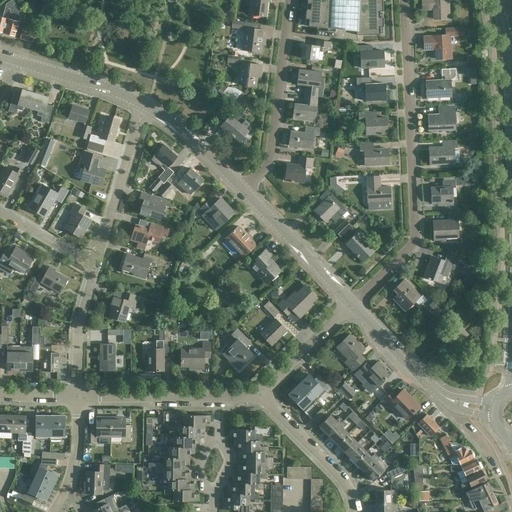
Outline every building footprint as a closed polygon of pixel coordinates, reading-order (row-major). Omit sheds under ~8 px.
[(270,2),(270,0),(252,0),(250,15),(266,16),(268,2),(270,2)] [(379,27),(383,27),(382,17),(379,17),(379,12),(382,11),(381,0),(306,0),(307,3),(310,4),(309,9),(306,9),(305,19),(308,19),(307,26),(317,27),(316,36),(357,41),(356,35),(379,34),(379,27)] [(434,19),(449,18),(448,0),(421,0),(422,10),(434,9),(434,19)] [(0,32),(3,33),(8,15),(10,10),(12,8),(14,6),(13,2),(6,4),(2,17),(0,16),(0,32)] [(18,22),(16,21),(19,10),(15,9),(14,6),(12,8),(10,10),(8,15),(3,33),(14,37),(18,22)] [(424,50),(435,49),(436,59),(451,58),(450,44),(454,44),(454,36),(464,36),(463,27),(445,28),(445,36),(424,37),(424,50)] [(265,38),(266,31),(245,28),(242,50),(259,52),(261,38),(265,38)] [(22,29),(19,38),(33,42),(35,32),(22,29)] [(331,48),(331,42),(316,40),(315,46),(302,45),(301,59),(317,61),(318,52),(322,52),(323,47),(331,48)] [(361,68),(384,67),(383,51),(372,51),(372,46),(358,46),(358,53),(360,53),(361,68)] [(261,73),(262,66),(240,63),(238,85),(255,87),(257,73),(261,73)] [(476,68),(462,68),(462,75),(470,75),(471,84),(477,84),(476,68)] [(450,80),(456,80),(455,69),(441,69),(441,81),(426,82),(427,97),(450,96),(450,80)] [(305,86),(304,95),(317,97),(320,73),(299,71),(298,85),(305,86)] [(366,101),(385,101),(385,90),(385,84),(372,84),(371,78),(356,78),(357,85),(365,85),(366,101)] [(23,107),(30,108),(34,94),(22,90),(20,97),(12,95),(7,112),(15,114),(17,109),(22,111),(23,107)] [(237,108),(247,96),(241,92),(232,104),(237,108)] [(34,94),(30,108),(37,110),(36,115),(41,116),(40,121),(47,123),(52,106),(45,105),(47,97),(34,94)] [(317,97),(304,95),(302,105),(295,105),(293,119),(314,121),(317,97)] [(68,118),(84,123),(88,110),(72,105),(68,118)] [(447,130),(455,130),(454,106),(438,107),(438,114),(428,115),(428,130),(447,129),(447,130)] [(245,128),(249,123),(234,110),(221,126),(240,141),(248,130),(245,128)] [(382,134),(387,134),(386,118),(376,119),(375,112),(359,113),(359,122),(365,121),(366,135),(380,134),(380,135),(382,135),(382,134)] [(106,115),(99,137),(91,135),(87,148),(101,153),(103,146),(105,140),(113,142),(119,119),(113,118),(106,115)] [(90,125),(84,123),(80,137),(86,139),(86,138),(90,125)] [(318,135),(319,129),(306,127),(305,133),(291,132),(289,146),(312,149),(314,135),(318,135)] [(453,148),(456,147),(456,140),(442,141),(443,148),(429,148),(429,150),(430,164),(454,163),(453,148)] [(365,166),(389,165),(388,153),(374,154),(373,144),(360,144),(360,150),(364,150),(365,166)] [(168,168),(178,157),(177,156),(164,145),(152,160),(162,168),(165,165),(168,168)] [(32,146),(24,160),(30,164),(31,162),(39,149),(32,146)] [(100,186),(105,170),(98,168),(101,157),(83,151),(79,167),(85,169),(82,180),(91,183),(100,186)] [(312,168),(313,158),(299,156),(298,165),(287,164),(285,180),(303,182),(305,167),(312,168)] [(5,167),(0,175),(0,191),(6,195),(10,187),(12,188),(16,182),(16,183),(22,171),(18,169),(15,167),(12,171),(5,167)] [(190,194),(203,179),(192,170),(190,168),(177,183),(190,194)] [(158,177),(149,187),(154,191),(162,181),(158,177)] [(368,203),(391,202),(390,187),(380,187),(380,177),(367,177),(368,203)] [(455,180),(455,185),(474,185),(474,177),(455,178),(455,180)] [(431,187),(432,203),(447,203),(452,202),(451,188),(455,188),(455,185),(455,180),(442,181),(443,187),(431,187)] [(164,198),(173,187),(168,182),(158,192),(164,198)] [(54,199),(57,200),(60,202),(67,190),(61,187),(57,194),(42,185),(29,207),(44,216),(54,199)] [(328,189),(319,197),(323,201),(314,211),(325,222),(330,217),(335,222),(340,217),(348,210),(332,194),(328,189)] [(170,201),(168,200),(153,196),(151,202),(143,200),(139,213),(160,219),(164,206),(168,208),(170,201)] [(220,198),(217,200),(213,204),(209,200),(200,209),(204,213),(202,215),(216,230),(232,213),(224,205),(225,203),(220,198)] [(87,227),(90,221),(83,217),(86,211),(75,205),(70,212),(73,214),(65,229),(69,231),(79,237),(85,226),(87,227)] [(458,220),(460,220),(460,213),(447,213),(447,221),(433,221),(434,240),(442,240),(442,236),(458,236),(458,220)] [(351,226),(345,219),(343,220),(334,230),(340,237),(351,226)] [(158,242),(162,228),(151,224),(149,230),(135,225),(130,240),(138,242),(136,247),(143,249),(147,239),(158,242)] [(243,256),(256,244),(239,227),(226,239),(243,256)] [(363,261),(374,250),(357,233),(346,244),(349,248),(363,261)] [(24,274),(32,260),(21,253),(22,251),(15,247),(11,254),(5,251),(0,258),(0,266),(6,270),(9,265),(24,274)] [(266,284),(281,270),(268,258),(273,253),(267,247),(255,259),(256,261),(251,266),(262,277),(261,278),(266,284)] [(157,265),(159,258),(144,253),(142,259),(126,254),(121,269),(133,272),(132,275),(144,278),(149,262),(157,265)] [(456,266),(459,260),(447,255),(445,261),(432,256),(425,276),(441,282),(444,275),(447,277),(451,264),(456,266)] [(59,293),(67,279),(54,272),(55,270),(49,266),(43,277),(38,274),(29,290),(34,293),(40,282),(59,293)] [(406,311),(421,296),(404,279),(394,289),(398,294),(393,299),(406,311)] [(308,306),(316,298),(304,286),(297,293),(294,291),(284,301),(283,299),(277,305),(287,315),(292,310),(300,318),(310,308),(308,306)] [(33,295),(28,292),(24,299),(29,302),(33,295)] [(134,308),(137,296),(123,292),(121,299),(113,296),(110,304),(113,305),(109,317),(124,322),(129,306),(134,308)] [(29,302),(24,299),(20,306),(25,308),(29,302)] [(274,317),(279,312),(268,301),(263,306),(274,317)] [(271,345),(286,330),(275,319),(260,334),(261,336),(271,345)] [(238,368),(253,354),(242,344),(247,339),(236,328),(230,334),(236,340),(223,353),(238,368)] [(352,370),(364,358),(359,353),(364,349),(349,334),(336,347),(348,359),(344,362),(352,370)] [(38,338),(38,358),(38,362),(43,362),(42,371),(58,372),(59,353),(52,353),(52,346),(44,346),(45,338),(38,338)] [(209,355),(209,343),(202,343),(202,350),(181,349),(181,365),(195,365),(195,369),(203,369),(203,354),(209,355)] [(104,371),(115,371),(115,344),(107,344),(99,344),(100,371),(104,371)] [(7,370),(20,370),(20,346),(7,346),(7,370)] [(20,346),(20,370),(33,371),(33,358),(33,347),(20,346)] [(163,371),(163,349),(147,349),(147,371),(163,371)] [(356,373),(361,377),(365,382),(370,378),(377,386),(389,374),(376,361),(371,367),(366,363),(356,373)] [(298,384),(312,399),(315,401),(330,387),(321,378),(317,383),(308,374),(298,384)] [(344,383),(339,388),(349,398),(354,394),(344,383)] [(312,399),(298,384),(287,394),(302,409),(312,399)] [(406,419),(418,407),(406,395),(407,394),(403,389),(397,395),(393,390),(382,400),(387,405),(390,402),(406,419)] [(344,411),(347,407),(343,402),(339,406),(344,411)] [(315,423),(326,413),(321,408),(311,418),(315,423)] [(0,432),(12,433),(13,415),(0,414),(0,432)] [(430,436),(439,428),(426,414),(417,423),(430,436)] [(25,441),(25,445),(24,457),(31,457),(32,445),(32,437),(25,437),(26,416),(13,415),(12,433),(19,433),(18,441),(25,441)] [(174,421),(174,426),(204,426),(204,425),(201,425),(201,422),(209,422),(209,415),(183,415),(183,421),(174,421)] [(335,426),(342,420),(338,416),(334,420),(329,415),(318,426),(327,435),(335,426)] [(352,419),(356,424),(361,420),(356,415),(352,419)] [(51,437),(51,416),(36,416),(36,437),(51,437)] [(51,416),(51,437),(65,437),(65,416),(51,416)] [(100,437),(111,437),(111,418),(97,417),(97,425),(91,425),(91,444),(100,444),(100,437)] [(111,418),(111,437),(122,437),(122,442),(131,442),(131,425),(125,425),(125,418),(111,418)] [(347,433),(342,428),(346,424),(342,420),(335,426),(327,435),(336,444),(347,433)] [(362,429),(366,425),(361,420),(356,424),(362,429)] [(169,435),(169,437),(199,437),(199,436),(196,436),(196,432),(204,433),(204,426),(174,426),(178,426),(178,431),(169,431),(169,435)] [(233,440),(263,441),(263,436),(254,436),(254,430),(228,429),(228,436),(236,436),(236,440),(233,440)] [(336,444),(345,453),(357,442),(347,433),(336,444)] [(375,442),(379,438),(374,434),(370,438),(375,442)] [(199,437),(169,437),(173,437),(173,442),(164,442),(164,446),(164,448),(194,448),(194,447),(191,447),(191,443),(199,443),(199,437)] [(345,453),(354,462),(366,451),(360,446),(364,442),(361,438),(357,442),(345,453)] [(238,451),(267,452),(268,446),(259,446),(259,441),(263,441),(233,440),(233,447),(241,447),(241,451),(238,451)] [(384,452),(391,445),(387,440),(380,448),(384,452)] [(450,444),(450,445),(444,448),(448,455),(450,459),(452,465),(460,465),(474,458),(470,449),(450,444)] [(159,455),(159,458),(189,458),(186,458),(186,454),(194,454),(194,448),(164,448),(168,448),(168,453),(159,452),(159,455)] [(246,458),(246,462),(272,463),(272,457),(264,457),(264,452),(267,452),(238,451),(238,458),(246,458)] [(354,462),(363,472),(379,457),(375,453),(371,457),(366,451),(354,462)] [(379,457),(363,472),(373,481),(384,470),(388,466),(379,457)] [(57,459),(50,459),(41,458),(40,464),(33,480),(40,483),(52,488),(58,476),(44,469),(45,467),(46,464),(57,465),(57,459)] [(154,463),(154,468),(181,469),(181,465),(189,465),(189,458),(159,458),(163,458),(163,463),(154,463)] [(463,471),(465,477),(481,469),(476,458),(461,467),(451,467),(450,472),(463,471)] [(238,473),(267,473),(267,472),(264,472),(264,468),(272,468),(272,463),(246,462),(246,466),(238,466),(238,473)] [(387,472),(389,478),(402,472),(407,469),(405,464),(399,467),(399,466),(387,472)] [(107,473),(107,465),(94,465),(94,472),(86,471),(85,493),(103,494),(103,473),(107,473)] [(412,465),(413,477),(422,477),(422,465),(412,465)] [(159,478),(159,479),(189,479),(189,472),(181,473),(181,469),(154,468),(154,474),(162,474),(162,478),(159,478)] [(481,469),(465,477),(468,481),(460,485),(462,488),(471,487),(486,480),(481,469)] [(392,484),(405,478),(402,472),(389,478),(392,484)] [(233,477),(233,483),(262,484),(262,483),(259,483),(259,478),(268,478),(267,473),(238,473),(240,473),(240,477),(233,477)] [(422,477),(413,477),(414,490),(422,489),(422,477)] [(164,490),(194,490),(194,483),(185,483),(185,480),(189,480),(189,479),(159,479),(159,482),(159,484),(167,484),(167,490),(164,490)] [(40,483),(33,480),(27,492),(26,492),(24,495),(20,493),(17,498),(31,505),(34,498),(35,499),(37,498),(38,497),(46,501),(52,488),(40,483)] [(478,499),(492,492),(487,482),(473,489),(477,498),(478,499)] [(228,487),(227,494),(257,494),(254,494),(254,489),(262,489),(262,484),(233,483),(233,484),(235,484),(235,487),(228,487)] [(464,497),(463,489),(451,489),(452,497),(464,497)] [(194,490),(164,490),(164,495),(172,495),(172,501),(198,501),(198,495),(190,494),(190,491),(194,491),(194,490)] [(396,490),(391,490),(375,490),(375,503),(396,503),(396,490)] [(428,491),(418,491),(418,501),(429,500),(428,491)] [(472,509),(481,505),(483,510),(484,511),(487,511),(488,511),(498,510),(496,504),(497,503),(492,492),(478,499),(476,500),(468,500),(472,509)] [(257,494),(227,494),(231,494),(231,498),(223,498),(223,510),(236,510),(238,510),(238,505),(249,505),(249,499),(257,499),(257,494)] [(94,511),(126,511),(129,511),(126,504),(112,511),(108,505),(115,502),(112,496),(97,503),(99,508),(94,510),(94,511)] [(396,503),(375,503),(375,511),(396,511),(396,503)]
